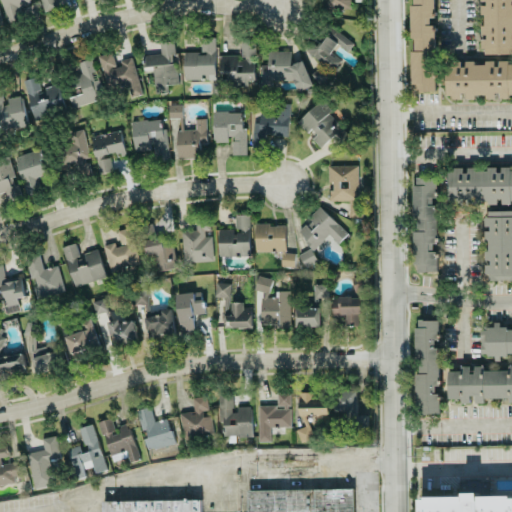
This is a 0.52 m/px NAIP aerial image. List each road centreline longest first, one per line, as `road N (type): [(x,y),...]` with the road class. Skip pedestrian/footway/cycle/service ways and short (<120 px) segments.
road 1 (tertiary): [(396,511),(387,0)]
road 2 (residential): [(0,413),(210,364),(392,360)]
road 3 (residential): [(0,235),(173,189),(284,184)]
road 4 (residential): [(0,55),(132,13),(280,4)]
